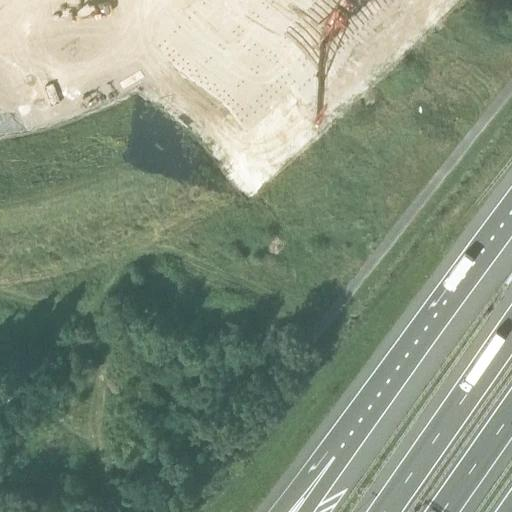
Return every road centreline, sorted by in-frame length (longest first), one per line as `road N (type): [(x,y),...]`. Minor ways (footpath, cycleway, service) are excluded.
road 1 (motorway): [(511,222),(337,456)]
road 2 (track): [(108,511),(96,321),(73,309),(0,298)]
road 3 (motorway): [(511,329),(383,511)]
road 4 (motorway): [(441,511),(511,410)]
